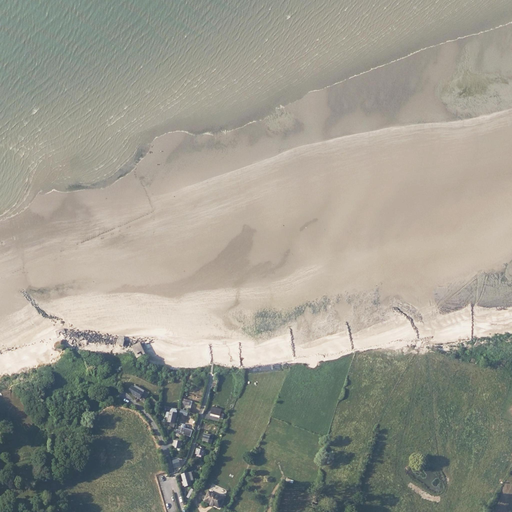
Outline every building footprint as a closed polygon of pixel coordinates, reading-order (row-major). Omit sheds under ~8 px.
[(132,396),(140,400),(143,394),(131,387),(128,391),(132,396)] [(181,408),(189,410),(189,408),(192,409),(192,406),(189,405),(191,400),(185,399),(184,405),(181,405),(181,408)] [(221,410),(213,408),(211,414),(220,416),(221,410)] [(169,414),(177,416),(177,411),(168,409),(165,419),(168,420),(169,414)] [(174,425),(177,416),(169,414),(168,420),(167,424),(174,425)] [(191,430),(183,428),(181,434),(190,437),(191,430)] [(223,498),(208,493),(205,503),(220,507),(223,498)]
